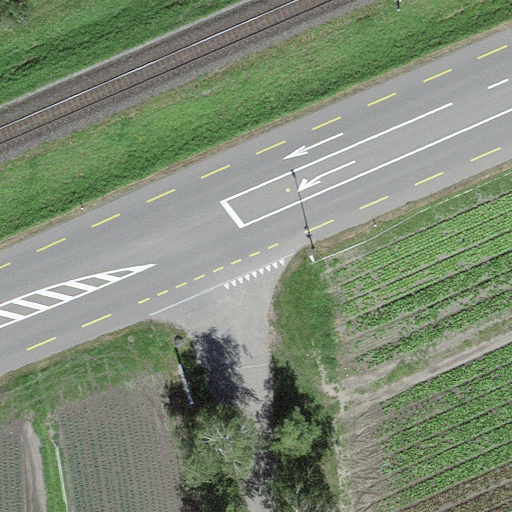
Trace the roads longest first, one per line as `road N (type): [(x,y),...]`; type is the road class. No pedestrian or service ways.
road 1 (primary): [(511,95),(231,217)]
road 2 (unclassified): [(231,217),(256,511)]
road 3 (primary): [(231,217),(0,316)]
